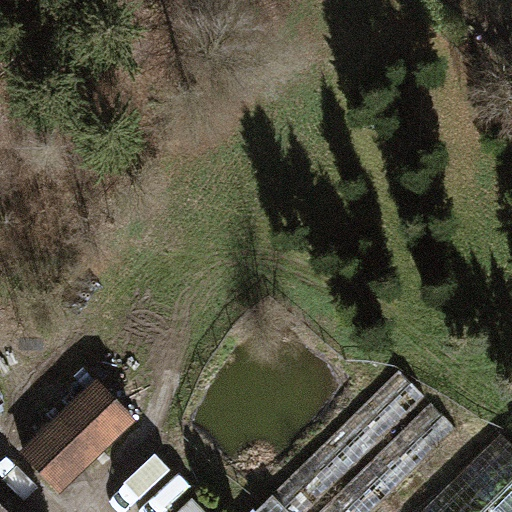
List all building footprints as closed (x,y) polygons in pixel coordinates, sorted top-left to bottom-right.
[(393,373),(270,493),(288,511),(300,511),(417,397),(393,373)] [(16,449),(51,486),(124,418),(89,381),(16,449)] [(316,511),(368,511),(453,429),(427,403),(316,511)] [(415,511),(511,511),(511,453),(494,435),(415,511)] [(288,511),(270,493),(253,510),(255,511),(288,511)]
